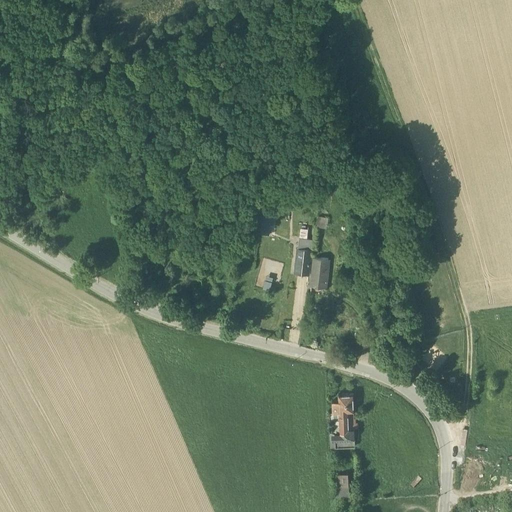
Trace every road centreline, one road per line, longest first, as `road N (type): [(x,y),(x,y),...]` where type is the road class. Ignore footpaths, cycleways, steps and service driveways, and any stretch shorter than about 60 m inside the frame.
road 1 (tertiary): [(444,511),(441,428),(406,389),(371,372),(150,313),(0,227)]
road 2 (track): [(446,454),(468,407),(468,322),(353,0)]
road 3 (track): [(55,0),(150,313)]
